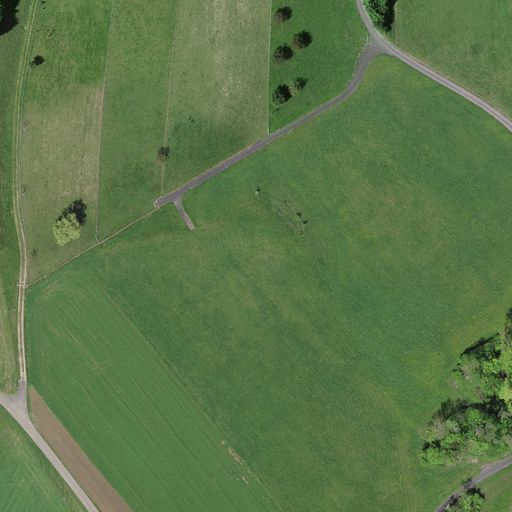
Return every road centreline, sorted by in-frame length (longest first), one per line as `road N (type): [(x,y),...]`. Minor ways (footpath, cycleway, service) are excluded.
road 1 (track): [(18,414),(16,113),(36,0)]
road 2 (track): [(382,41),(346,94),(157,204)]
road 3 (track): [(358,0),(382,41),(511,128)]
road 4 (unclassified): [(0,398),(93,511)]
